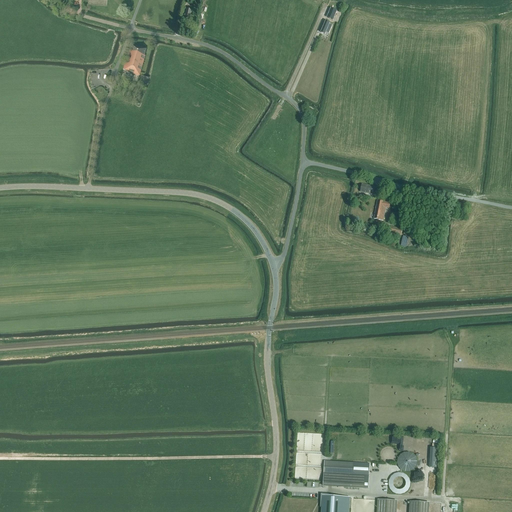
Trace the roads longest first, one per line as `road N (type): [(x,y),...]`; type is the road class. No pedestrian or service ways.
road 1 (tertiary): [(272,265),(253,228),(208,197),(0,187)]
road 2 (unclassified): [(301,161),(301,113),(229,56),(85,16)]
road 3 (tertiary): [(264,511),(276,448),(267,367),(272,265)]
road 4 (unclassified): [(301,161),(511,207)]
